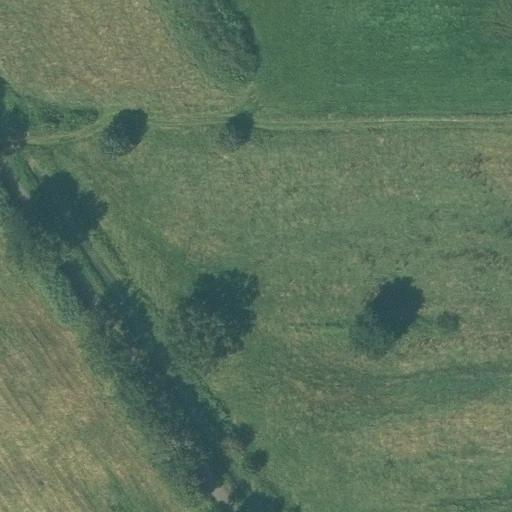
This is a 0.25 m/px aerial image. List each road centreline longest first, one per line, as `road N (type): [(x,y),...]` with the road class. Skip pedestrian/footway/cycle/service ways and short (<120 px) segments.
road 1 (track): [(511,121),(0,139)]
road 2 (residential): [(230,511),(0,162)]
